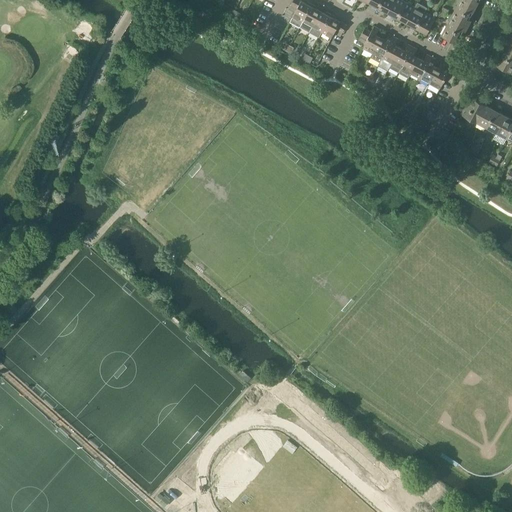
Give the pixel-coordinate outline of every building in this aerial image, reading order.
[(299,27),(312,4),(309,3),(308,5),(299,0),(293,0),(288,9),(295,12),(290,22),(299,27)] [(381,0),(369,0),(368,3),(375,6),(374,8),(377,10),(381,0)] [(394,0),(381,0),(377,10),(379,11),(381,9),(387,13),(394,0)] [(405,2),(401,0),(394,0),(387,13),(394,16),(393,19),(396,20),(405,2)] [(462,0),(459,0),(451,17),(468,26),(473,16),(471,15),(475,7),(462,0)] [(415,7),(405,2),(396,20),(398,21),(400,19),(406,23),(415,7)] [(312,4),(299,27),(309,32),(320,11),(313,7),(315,5),(312,4)] [(424,12),(415,7),(406,23),(413,27),(412,29),(415,30),(424,12)] [(442,10),(439,15),(444,18),(449,10),(443,7),(442,10)] [(320,11),(309,32),(318,37),(319,36),(321,32),(331,14),(328,13),(327,15),(320,11)] [(424,12),(415,30),(418,32),(419,29),(426,33),(435,18),(424,12)] [(334,16),(331,14),(321,32),(331,37),(334,33),(340,37),(346,25),(333,18),(334,16)] [(468,26),(451,17),(441,35),(456,43),(461,34),(463,35),(468,26)] [(372,53),(381,37),(376,35),(379,29),(374,26),(371,32),(364,28),(358,40),(364,43),(361,50),(363,51),(364,49),(372,53)] [(381,37),(372,53),(370,57),(380,62),(380,61),(393,36),(389,34),(386,40),(381,37)] [(393,36),(380,61),(382,62),(383,59),(391,63),(400,47),(395,45),(398,39),(393,36)] [(400,47),(391,63),(389,68),(399,73),(412,47),(408,44),(405,50),(400,47)] [(417,49),(412,47),(399,73),(408,78),(410,74),(419,58),(414,55),(417,49)] [(511,71),(511,49),(506,47),(502,55),(500,54),(494,64),(511,73),(511,71)] [(424,60),(419,58),(410,74),(418,78),(417,80),(418,81),(431,57),(427,54),(424,60)] [(436,59),(431,57),(418,81),(420,82),(421,79),(429,84),(438,68),(433,65),(436,59)] [(438,68),(429,84),(427,88),(437,93),(445,79),(451,82),(457,71),(446,65),(443,70),(438,68)] [(409,99),(405,106),(410,108),(414,102),(409,99)] [(476,122),(485,105),(475,100),(474,101),(468,99),(460,114),(476,122)] [(495,111),(485,105),(476,122),(486,127),(495,111)] [(495,111),(486,127),(496,133),(505,116),(495,111)] [(511,119),(505,116),(496,133),(506,138),(511,127),(511,119)] [(473,153),(476,147),(477,145),(473,143),(469,151),(473,153)] [(239,375),(247,382),(250,378),(242,371),(239,375)] [(441,456),(456,466),(458,463),(443,453),(441,456)]
